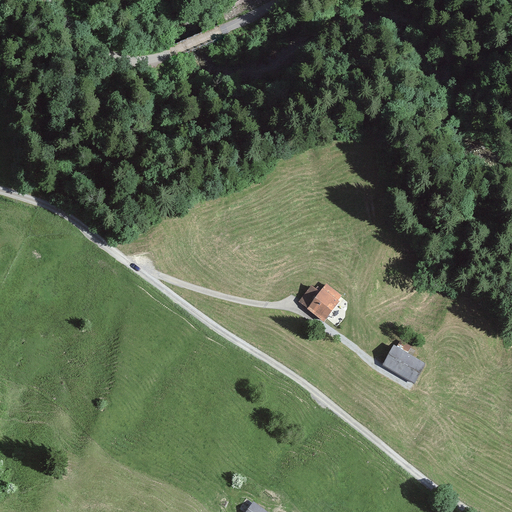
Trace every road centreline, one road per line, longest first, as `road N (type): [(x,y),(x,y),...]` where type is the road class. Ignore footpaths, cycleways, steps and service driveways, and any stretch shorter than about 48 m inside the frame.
road 1 (track): [(0,189),(147,276),(470,511)]
road 2 (unclassified): [(48,0),(103,53),(133,61),(169,53),(282,0)]
road 3 (unknown): [(147,276),(254,307),(306,311)]
